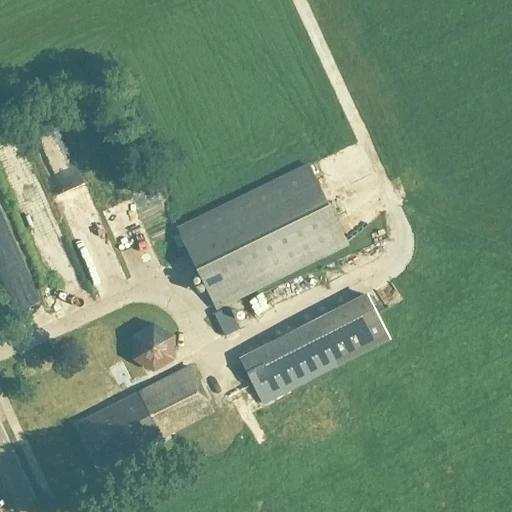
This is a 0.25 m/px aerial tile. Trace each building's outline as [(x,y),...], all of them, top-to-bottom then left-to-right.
[(47,132),(60,167),(87,158),(74,122),(47,132)] [(316,147),(324,163),(359,145),(350,129),(316,147)] [(19,170),(57,251),(75,242),(37,161),(19,170)] [(346,245),(308,166),(176,229),(214,309),(346,245)] [(161,340),(160,323),(143,324),(144,341),(161,340)] [(336,366),(314,324),(240,361),(262,404),(336,366)] [(149,367),(185,350),(177,332),(140,350),(149,367)] [(76,407),(142,375),(132,356),(67,389),(76,407)] [(161,437),(212,411),(189,368),(139,394),(161,437)] [(139,394),(79,424),(99,469),(161,437),(139,394)]
